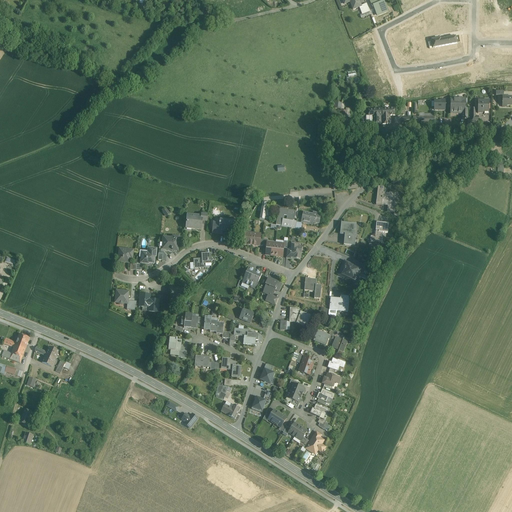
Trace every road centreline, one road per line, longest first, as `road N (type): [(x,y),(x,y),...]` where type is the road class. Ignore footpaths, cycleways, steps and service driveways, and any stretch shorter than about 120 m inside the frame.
road 1 (track): [(0,164),(74,133),(187,31),(237,18)]
road 2 (residential): [(294,276),(367,186),(487,139),(511,118)]
road 3 (secondary): [(236,432),(40,329)]
road 4 (residential): [(439,0),(378,30),(395,72),(472,59),(473,42)]
road 5 (residential): [(294,276),(223,244),(197,245),(148,278),(117,277)]
road 6 (secondary): [(361,511),(236,432)]
road 7 (residential): [(270,333),(324,354),(301,415)]
